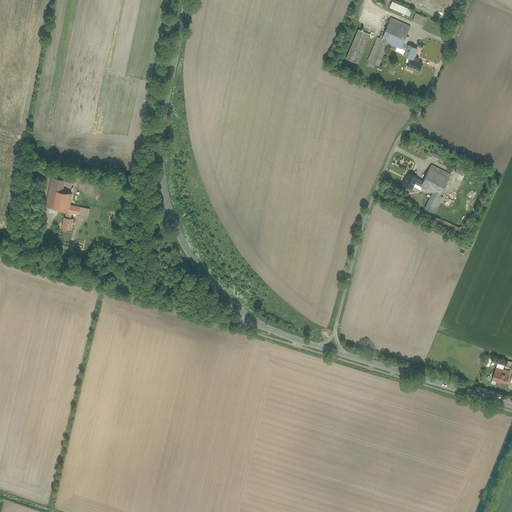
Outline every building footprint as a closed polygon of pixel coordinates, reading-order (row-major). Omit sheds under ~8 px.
[(392,0),(389,7),(409,15),(412,8),(392,0)] [(416,12),(412,20),(421,24),(425,16),(416,12)] [(377,40),(367,63),(379,69),(388,48),(400,53),(411,29),(391,20),(381,42),(377,40)] [(359,33),(346,61),(359,67),(372,39),(359,33)] [(408,45),(403,58),(410,60),(407,69),(418,73),(421,64),(414,61),(418,49),(408,45)] [(440,158),(442,152),(432,149),(430,154),(440,158)] [(423,206),(434,212),(443,196),(439,194),(450,174),(430,163),(421,179),(406,172),(401,181),(411,186),(414,182),(431,191),(423,206)] [(50,178),(46,209),(67,212),(66,218),(64,218),(62,230),(71,231),(73,219),(71,219),(72,215),(88,217),(89,210),(70,208),(72,193),(65,192),(65,189),(72,190),(73,180),(50,178)] [(463,228),(440,218),(438,222),(461,232),(463,228)] [(495,364),(490,384),(495,386),(496,381),(506,384),(509,372),(502,370),(503,366),(495,364)]
